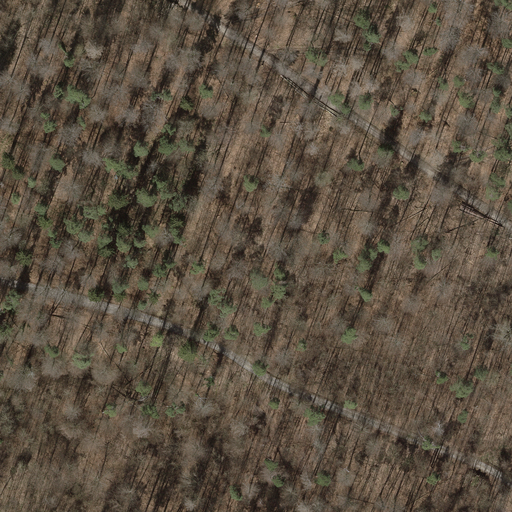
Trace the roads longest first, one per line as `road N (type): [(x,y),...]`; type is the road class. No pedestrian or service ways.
road 1 (track): [(81,300),(170,325),(267,377),(511,484)]
road 2 (track): [(58,0),(81,78),(136,202),(237,358)]
road 3 (track): [(183,0),(511,226)]
